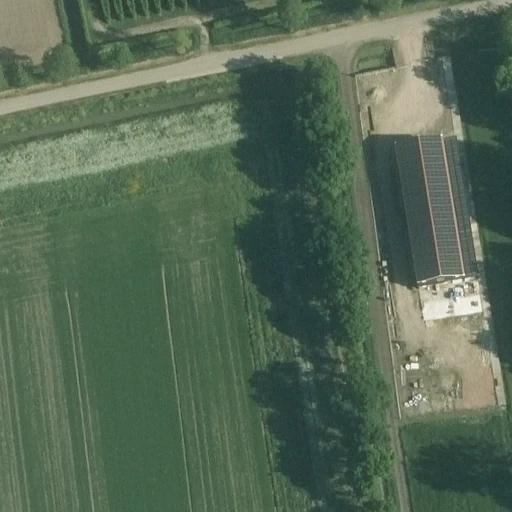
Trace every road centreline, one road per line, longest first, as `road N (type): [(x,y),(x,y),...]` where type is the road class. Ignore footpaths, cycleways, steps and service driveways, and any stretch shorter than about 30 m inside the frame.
road 1 (unclassified): [(0,106),(511,2)]
road 2 (track): [(407,511),(339,38)]
